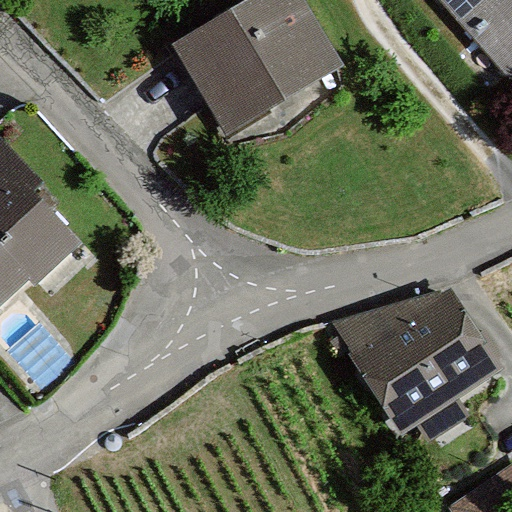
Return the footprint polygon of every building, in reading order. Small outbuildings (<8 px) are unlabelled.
[(299,0),(253,0),(170,47),(222,137),(340,70),(299,0)] [(511,0),(416,0),(496,89),(511,74),(511,0)] [(0,312),(82,248),(0,143),(0,312)] [(450,289),(330,329),(410,465),(509,384),(450,289)] [(511,511),(511,466),(450,508),(452,511),(511,511)]
